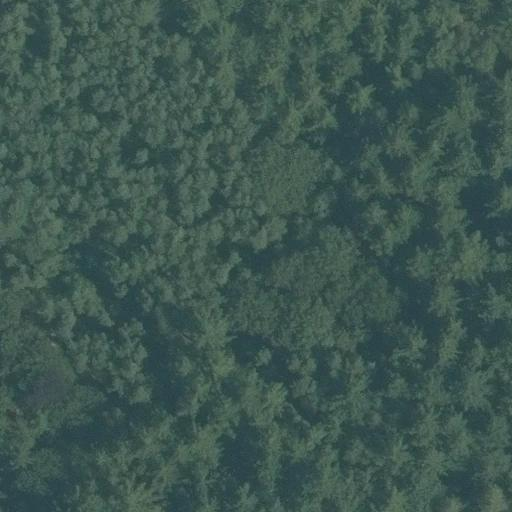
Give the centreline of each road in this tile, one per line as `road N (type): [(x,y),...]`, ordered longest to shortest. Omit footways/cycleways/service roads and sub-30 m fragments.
road 1 (track): [(47,511),(83,448),(283,231),(322,162),(511,9)]
road 2 (track): [(136,0),(257,146),(289,164),(306,187)]
road 3 (track): [(0,326),(83,448)]
